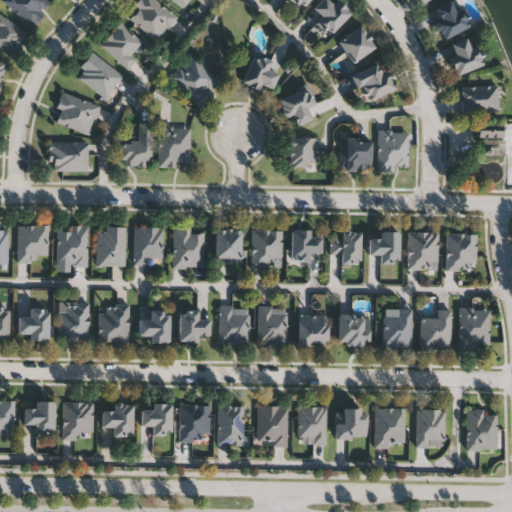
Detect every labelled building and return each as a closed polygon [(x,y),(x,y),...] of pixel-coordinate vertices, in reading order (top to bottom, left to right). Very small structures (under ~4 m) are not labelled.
[(31,26),(2,1),(2,0),(46,0),(50,3),(31,26)] [(127,17),(136,7),(132,4),(136,0),(155,0),(175,18),(154,41),(127,17)] [(190,0),(171,0),(184,9),(190,0)] [(308,0),(303,9),(289,0),(308,0)] [(328,0),(332,4),(335,0),(337,0),(350,13),(328,35),(315,22),(321,17),(312,8),(319,0),(328,0)] [(440,20),(435,7),(451,0),(456,0),(468,27),(441,38),(434,22),(440,20)] [(0,14),(27,33),(11,57),(0,49),(0,14)] [(99,44),(120,22),(141,42),(130,54),(136,59),(126,69),(99,44)] [(374,48),(351,62),(337,40),(361,26),(374,48)] [(470,48),(477,46),(483,66),(456,73),(448,44),(468,39),(470,48)] [(121,75),(104,98),(74,75),(91,52),(121,75)] [(270,62),(267,69),(278,74),(270,93),(241,81),(252,54),(270,62)] [(215,80),(206,89),(211,93),(198,106),(170,77),(191,56),(215,80)] [(394,88),(365,103),(351,75),(380,61),(394,88)] [(0,93),(8,67),(0,64),(0,93)] [(311,118),(296,125),(292,115),(286,118),(277,100),(306,86),(315,104),(306,108),(311,118)] [(460,86),(497,86),(497,113),(460,113),(460,86)] [(51,122),(62,93),(98,106),(88,135),(51,122)] [(150,125),(150,166),(121,166),(121,143),(138,143),(138,125),(150,125)] [(188,127),(188,162),(177,162),(177,168),(158,168),(158,127),(188,127)] [(377,131),(407,131),(407,171),(377,171),(377,131)] [(316,137),(316,166),(287,166),(287,137),(316,137)] [(338,138),(369,138),(369,170),(338,169),(338,138)] [(86,171),(52,171),(52,162),(47,162),(47,143),(86,143),(86,171)] [(47,225),(47,255),(29,255),(29,263),(17,263),(17,225),(47,225)] [(86,225),(86,265),(56,265),(56,231),(69,231),(69,225),(86,225)] [(9,226),(0,226),(0,264),(9,265),(9,226)] [(148,265),(133,265),(133,227),(161,227),(161,257),(148,257),(148,265)] [(171,268),(172,227),(189,227),(189,233),(202,233),(202,268),(171,268)] [(124,266),(95,266),(95,229),(124,229),(124,266)] [(240,229),(240,259),(214,259),(214,229),(240,229)] [(281,267),(250,267),(250,229),(281,229),(281,267)] [(309,230),(309,237),(320,237),(320,253),(309,253),(309,262),(289,262),(289,230),(309,230)] [(360,232),(360,264),(339,264),(339,255),(328,255),(328,237),(339,237),(339,232),(360,232)] [(399,232),(399,265),(379,265),(379,255),(368,255),(368,238),(379,238),(379,232),(399,232)] [(407,233),(436,233),(436,269),(407,269),(407,233)] [(475,233),(475,262),(468,262),(468,271),(445,271),(445,233),(475,233)] [(87,340),(57,340),(57,302),(87,302),(87,340)] [(127,342),(99,342),(99,305),(127,305),(127,342)] [(218,344),(218,306),(248,306),(248,344),(218,344)] [(284,344),(256,344),(256,306),(284,306),(284,344)] [(0,339),(9,340),(9,308),(0,307),(0,339)] [(410,347),(382,347),(382,308),(410,308),(410,347)] [(457,347),(458,308),(489,308),(488,348),(457,347)] [(29,340),(29,334),(18,334),(18,316),(29,316),(29,309),(48,309),(48,340),(29,340)] [(197,310),(197,318),(209,318),(209,336),(197,336),(197,343),(178,343),(178,310),(197,310)] [(449,310),(449,348),(419,348),(419,318),(435,318),(435,310),(449,310)] [(138,336),(138,318),(149,318),(149,311),(169,311),(169,342),(149,342),(149,336),(138,336)] [(298,345),(298,315),(327,315),(327,345),(298,345)] [(338,315),(368,315),(368,346),(338,346),(338,315)] [(0,430),(0,401),(12,401),(12,430),(0,430)] [(53,401),(53,434),(34,434),(34,424),(23,424),(23,409),(34,409),(34,401),(53,401)] [(62,438),(62,401),(92,401),(92,438),(62,438)] [(171,404),(171,434),(152,434),(152,426),(140,426),(140,410),(151,410),(151,404),(171,404)] [(101,427),(101,411),(112,411),(112,405),(132,405),(132,436),(113,436),(113,427),(101,427)] [(179,405),(209,405),(209,434),(199,434),(199,441),(179,441),(179,405)] [(242,405),(242,444),(217,444),(217,405),(242,405)] [(286,405),(286,445),(256,445),(256,405),(286,405)] [(297,436),(297,406),(325,406),(325,444),(311,444),(311,436),(297,436)] [(365,439),(334,438),(334,408),(366,409),(365,439)] [(404,408),(404,446),(373,446),(373,408),(404,408)] [(443,409),(443,446),(415,446),(415,409),(443,409)] [(496,414),(496,450),(465,450),(465,409),(483,409),(483,414),(496,414)]
